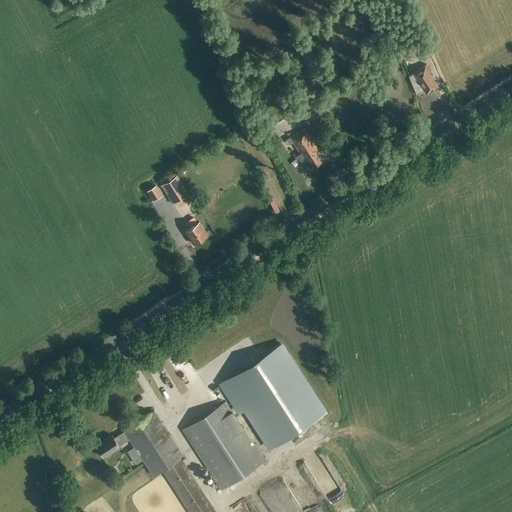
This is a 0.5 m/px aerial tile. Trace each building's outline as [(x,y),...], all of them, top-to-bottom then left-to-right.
[(417,45),(419,49),(422,56),(429,53),(424,41),(417,45)] [(414,72),(426,92),(437,85),(430,74),(432,73),(426,64),(414,72)] [(319,90),(317,82),(302,86),(304,95),(319,90)] [(261,87),(254,91),(257,96),(264,93),(261,87)] [(316,117),(307,104),(293,113),(301,127),(316,117)] [(318,148),(307,132),(310,129),(307,125),(303,127),(304,129),(291,137),(290,136),(285,140),(288,145),(293,142),(300,153),(302,152),(311,166),(322,159),(316,150),(318,148)] [(161,185),(172,204),(188,194),(174,171),(168,175),(171,179),(161,185)] [(261,184),(267,194),(276,189),(271,179),(261,184)] [(163,195),(156,184),(146,190),(153,201),(163,195)] [(198,222),(197,223),(193,217),(184,223),(187,229),(185,231),(193,243),(206,235),(198,222)] [(230,408),(225,401),(182,429),(222,489),(265,461),(235,416),(245,410),(271,449),(326,413),(280,343),(218,383),(233,406),(230,408)] [(159,367),(149,375),(162,393),(172,385),(159,367)] [(112,435),(96,445),(103,457),(104,456),(107,456),(111,453),(111,451),(119,446),(129,439),(135,447),(128,451),(132,457),(138,452),(153,475),(162,469),(184,503),(189,511),(216,511),(202,491),(181,457),(183,455),(154,410),(123,430),(124,431),(114,438),(112,435)] [(277,475),(286,468),(283,464),(274,471),(277,475)] [(317,483),(328,498),(339,490),(327,475),(317,483)]
